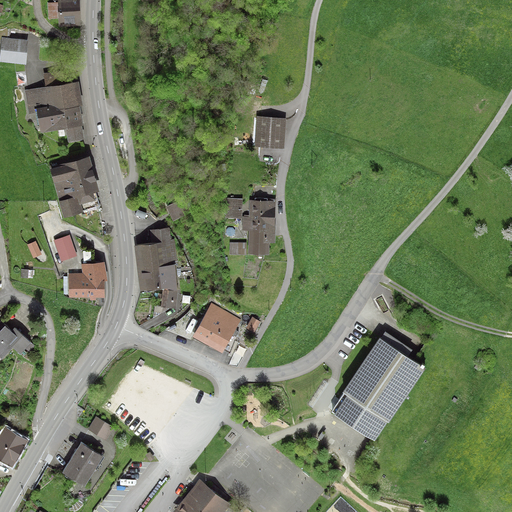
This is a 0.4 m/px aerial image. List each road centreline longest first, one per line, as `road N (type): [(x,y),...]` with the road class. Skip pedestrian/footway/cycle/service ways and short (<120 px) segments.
road 1 (tertiary): [(115,328),(125,250),(91,44),(92,0)]
road 2 (residential): [(299,123),(280,210),(291,263),(287,285),(238,375)]
road 3 (residential): [(238,375),(298,369),(324,352),(372,275)]
road 4 (residential): [(46,433),(41,401),(52,329),(28,298),(0,301)]
road 5 (residential): [(146,511),(225,413),(229,372)]
road 6 (track): [(372,275),(477,328),(511,333)]
road 7 (tertiary): [(46,433),(115,328)]
road 8 (track): [(322,0),(299,123)]
road 9 (residential): [(115,328),(229,372)]
